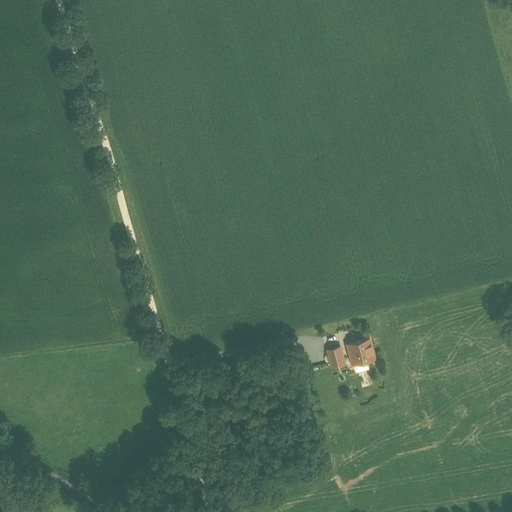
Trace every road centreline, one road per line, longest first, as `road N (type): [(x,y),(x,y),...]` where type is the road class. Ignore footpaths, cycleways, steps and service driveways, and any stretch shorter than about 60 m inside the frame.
road 1 (track): [(65,0),(215,511)]
road 2 (track): [(175,376),(225,354),(296,340),(318,344)]
road 3 (residential): [(0,451),(107,511)]
